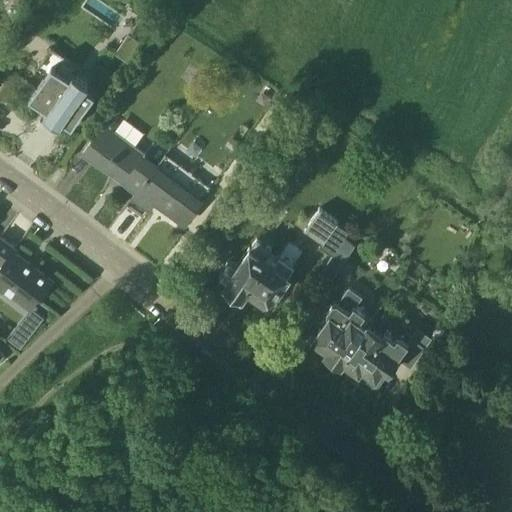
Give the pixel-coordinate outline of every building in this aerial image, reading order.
[(41,80),(29,98),(46,110),(44,114),(60,125),(62,121),(71,127),(94,93),(85,87),(88,82),(72,71),(71,74),(48,58),(38,73),(43,76),(41,80)] [(211,82),(196,71),(187,84),(202,95),(211,82)] [(104,124),(83,152),(135,191),(156,163),(113,131),(118,124),(109,117),(104,124)] [(135,191),(131,196),(149,210),(155,202),(184,224),(203,199),(212,188),(165,152),(156,163),(135,191)] [(333,252),(349,229),(338,222),(338,221),(319,208),(304,230),(321,241),(319,243),(333,252)] [(0,236),(0,260),(2,262),(0,264),(0,290),(1,292),(4,288),(30,308),(52,280),(13,250),(15,248),(0,236)] [(321,272),(332,279),(355,243),(345,236),(321,272)] [(227,261),(218,273),(219,279),(224,282),(224,283),(243,295),(248,288),(270,302),(289,274),(288,273),(295,264),(279,253),(276,257),(269,252),(272,248),(256,237),(250,247),(249,246),(237,264),(232,261),(227,261)] [(349,309),(337,300),(333,301),(326,310),(328,314),(312,337),(327,348),(324,351),(342,364),(344,360),(369,324),(367,322),(365,325),(359,320),(365,312),(354,304),(349,309)] [(369,324),(344,360),(358,371),(359,376),(373,385),(378,385),(388,371),(396,359),(397,357),(410,367),(425,346),(410,336),(407,341),(397,334),(395,338),(385,331),(382,334),(369,324)] [(28,337),(14,327),(7,337),(20,347),(28,337)]
